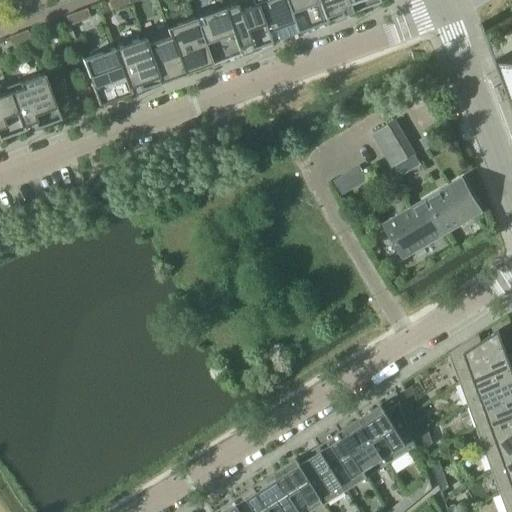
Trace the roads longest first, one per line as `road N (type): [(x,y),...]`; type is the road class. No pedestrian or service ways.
road 1 (residential): [(447,14),(0,180)]
road 2 (residential): [(149,511),(511,281)]
road 3 (residential): [(511,188),(447,14)]
